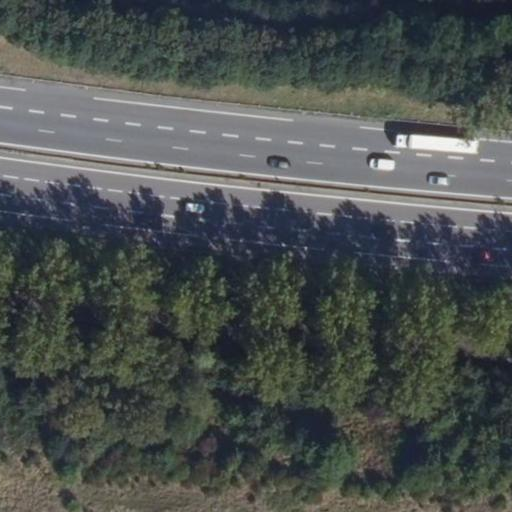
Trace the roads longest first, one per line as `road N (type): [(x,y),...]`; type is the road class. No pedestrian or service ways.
road 1 (trunk): [(511,175),(274,157),(0,119)]
road 2 (trunk): [(0,175),(187,204),(511,229)]
